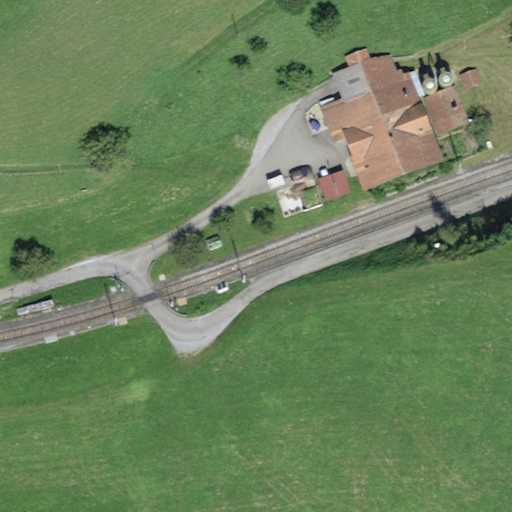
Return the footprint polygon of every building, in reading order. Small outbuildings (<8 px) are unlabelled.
[(368,48),(345,56),(350,68),(335,74),(343,98),(321,106),(335,143),(346,138),(365,188),(444,158),(410,70),(405,72),(403,66),(397,68),(391,53),(372,60),(368,48)] [(483,82),(478,68),(463,74),(467,88),(483,82)] [(443,82),(448,84),(453,81),(455,76),(453,71),(447,69),(442,72),(441,77),(443,82)] [(427,90),(431,91),(436,89),(438,85),(437,80),(433,77),(428,77),(424,81),(424,86),(427,90)] [(470,122),(456,86),(425,97),(440,134),(470,122)] [(352,191),(344,170),(320,178),(328,200),(352,191)]
